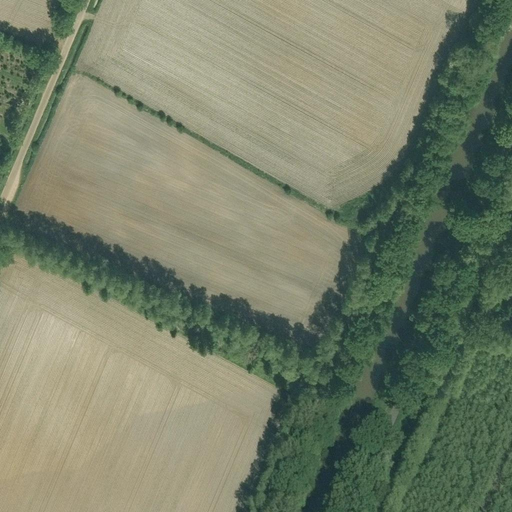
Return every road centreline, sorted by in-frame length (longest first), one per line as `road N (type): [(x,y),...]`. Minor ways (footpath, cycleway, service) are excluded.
road 1 (unclassified): [(511,139),(354,511)]
road 2 (residential): [(0,191),(80,0)]
